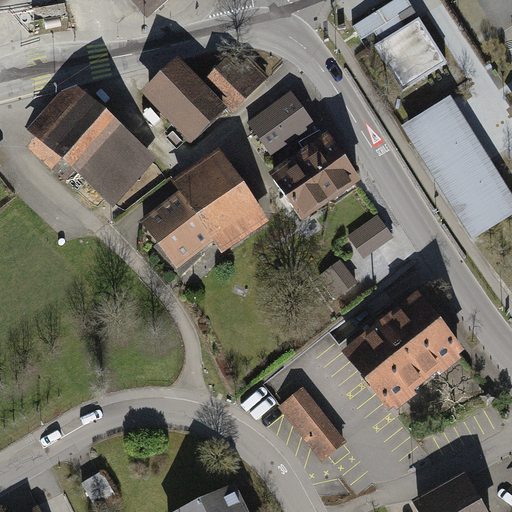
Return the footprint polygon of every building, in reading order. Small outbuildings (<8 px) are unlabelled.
[(173,0),(132,0),(149,20),(173,0)] [(451,70),(407,1),(360,31),(404,100),(451,70)] [(271,82),(241,51),(206,85),(236,116),(271,82)] [(182,61),(146,96),(205,157),(241,122),(236,116),(206,85),(182,61)] [(167,170),(74,83),(28,132),(121,218),(167,170)] [(317,129),(293,95),(250,124),(274,158),(317,129)] [(511,193),(453,99),(402,130),(473,244),(511,220),(511,193)] [(364,186),(329,135),(269,177),(305,227),(364,186)] [(277,224),(225,152),(178,185),(186,196),(144,226),(179,275),(216,248),(225,260),(277,224)] [(349,236),(365,262),(398,242),(382,216),(349,236)] [(422,293),(343,356),(394,419),(472,357),(422,293)] [(348,445),(305,388),(279,408),(322,465),(348,445)] [(489,511),(469,475),(402,511),(489,511)] [(247,511),(235,485),(177,511),(247,511)]
